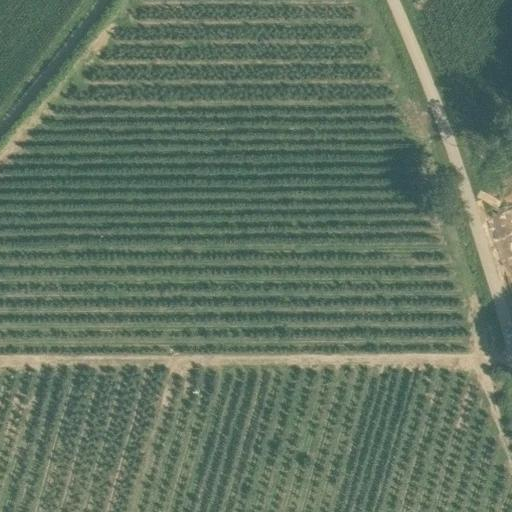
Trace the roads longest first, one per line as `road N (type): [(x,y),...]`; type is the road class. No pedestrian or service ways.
road 1 (unclassified): [(511,342),(453,150),(393,0)]
road 2 (unclassified): [(0,145),(100,0)]
